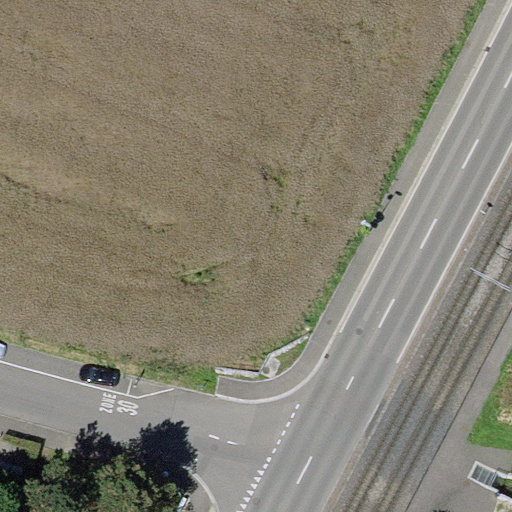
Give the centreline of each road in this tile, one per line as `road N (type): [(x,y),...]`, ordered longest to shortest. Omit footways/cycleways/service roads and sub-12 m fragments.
road 1 (secondary): [(309,460),(511,60)]
road 2 (residential): [(0,371),(309,460)]
